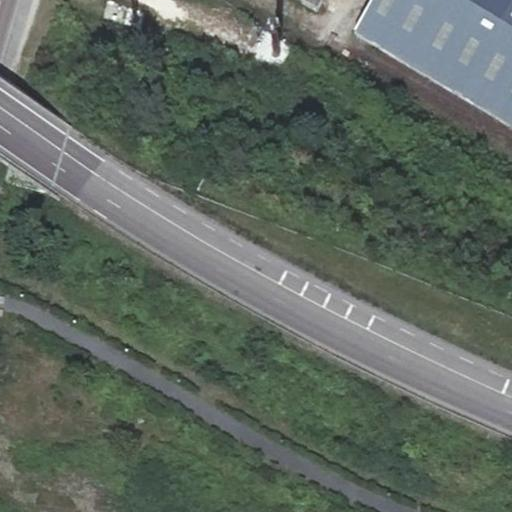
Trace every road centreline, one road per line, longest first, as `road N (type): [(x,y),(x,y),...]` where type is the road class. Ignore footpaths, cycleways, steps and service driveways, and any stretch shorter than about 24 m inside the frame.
road 1 (secondary): [(0,129),(164,236),(511,415)]
road 2 (secondary): [(511,379),(172,214),(0,102)]
